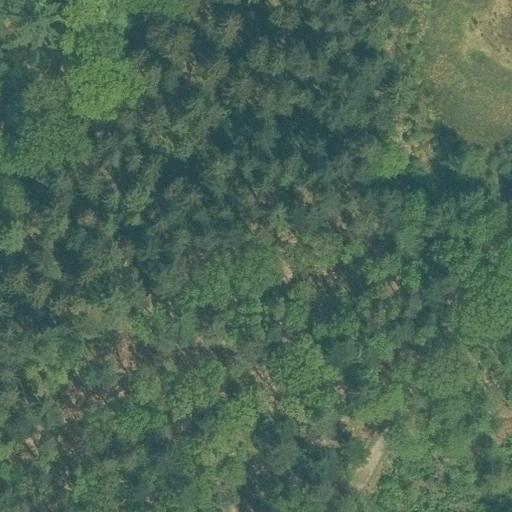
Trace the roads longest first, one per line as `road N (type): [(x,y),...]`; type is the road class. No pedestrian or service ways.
road 1 (track): [(511,225),(338,511)]
road 2 (track): [(0,231),(150,0)]
